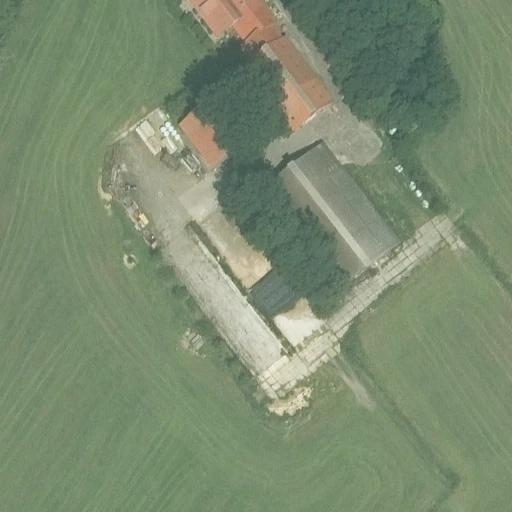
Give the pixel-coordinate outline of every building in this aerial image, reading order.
[(288,139),(333,105),(285,41),(281,44),(270,30),(275,26),(255,0),(187,0),(217,39),(233,28),(247,46),(242,50),(253,65),(240,75),(288,139)] [(223,94),(178,127),(211,174),(256,139),(223,94)] [(322,147),(257,197),(333,295),(398,245),(322,147)] [(314,332),(255,265),(238,281),(297,347),(314,332)] [(260,379),(275,404),(286,397),(271,372),(260,379)]
